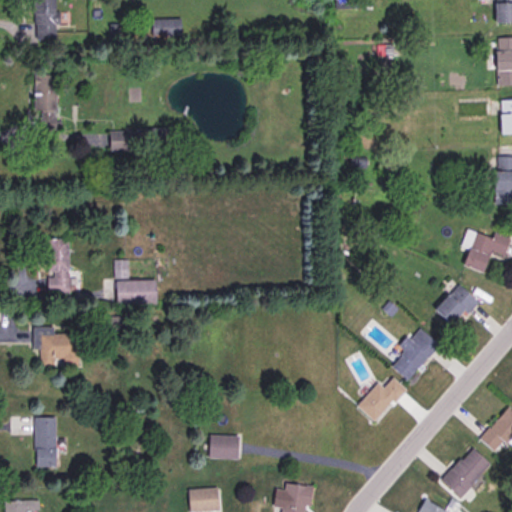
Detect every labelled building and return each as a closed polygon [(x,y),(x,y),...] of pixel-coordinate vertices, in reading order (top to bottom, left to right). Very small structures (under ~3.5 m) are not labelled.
[(29,0),(29,16),(53,16),(53,0),(29,0)] [(333,0),(333,8),(356,8),(356,0),(333,0)] [(511,22),(511,0),(484,0),(484,2),(492,2),(493,22),(511,22)] [(511,37),(493,37),(493,54),(484,54),(484,69),(495,69),(494,84),(511,84),(511,37)] [(54,74),(31,74),(31,112),(53,112),(54,74)] [(511,133),(511,99),(497,99),(497,133),(511,133)] [(492,202),(511,202),(511,155),(492,155),(492,202)] [(458,245),(466,247),(460,263),(481,271),(488,249),(501,253),(506,237),(490,232),(489,236),(464,227),(458,245)] [(43,237),(43,292),(67,292),(67,237),(43,237)] [(111,259),(111,275),(124,275),(124,259),(111,259)] [(153,278),(112,278),(112,303),(153,303),(153,278)] [(432,307),(450,325),(474,301),(456,283),(432,307)] [(36,349),(37,366),(76,365),(75,332),(50,332),(50,326),(30,326),(30,349),(36,349)] [(436,345),(416,326),(397,347),(402,351),(389,364),(404,379),(436,345)] [(380,387),(375,382),(354,404),(371,421),(403,389),(390,376),(380,387)] [(511,444),(511,413),(505,407),(477,437),(492,450),(502,439),(511,446),(511,444)] [(53,416),(31,416),(31,466),(53,466),(53,416)] [(206,458),(234,458),(234,434),(206,434),(206,458)] [(456,496),(488,464),(470,446),(438,478),(456,496)] [(278,511),(301,511),(303,504),(307,504),(310,485),(282,482),(278,511)] [(215,488),(185,488),(185,511),(215,511),(215,488)] [(412,511),(443,511),(444,510),(420,498),(412,511)] [(1,511),(31,511),(31,509),(36,509),(36,500),(1,500),(1,511)]
